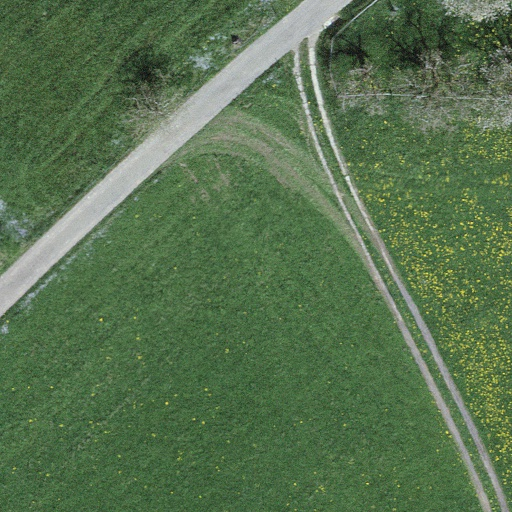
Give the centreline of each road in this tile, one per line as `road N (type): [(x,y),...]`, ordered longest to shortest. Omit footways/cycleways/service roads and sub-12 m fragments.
road 1 (track): [(316,11),(308,43),(312,86),(350,203),(482,444),(506,511)]
road 2 (unclassified): [(0,300),(330,0)]
